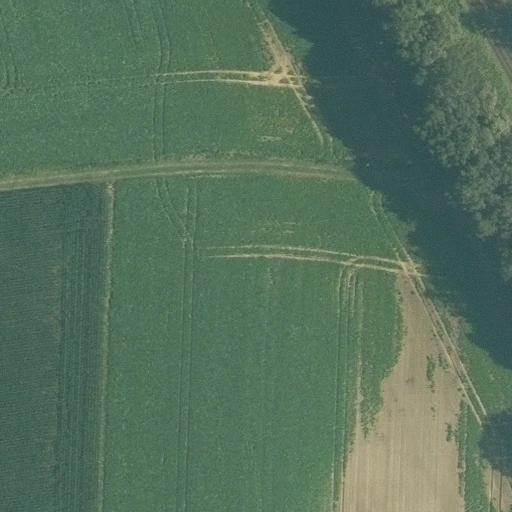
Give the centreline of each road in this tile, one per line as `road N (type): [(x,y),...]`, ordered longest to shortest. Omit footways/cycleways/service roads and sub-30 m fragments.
road 1 (track): [(0,196),(226,166),(414,182),(436,156)]
road 2 (track): [(347,0),(436,156)]
